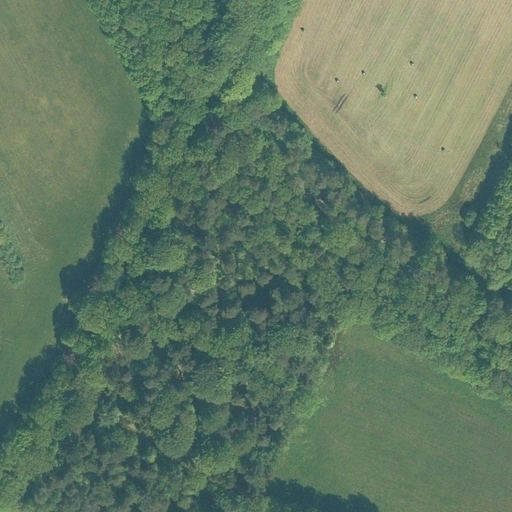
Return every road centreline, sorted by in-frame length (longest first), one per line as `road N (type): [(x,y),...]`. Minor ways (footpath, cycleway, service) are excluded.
road 1 (track): [(14,511),(252,0)]
road 2 (tertiary): [(511,341),(381,261),(296,184),(264,149),(167,0)]
road 3 (track): [(251,511),(182,456),(96,411),(52,425)]
